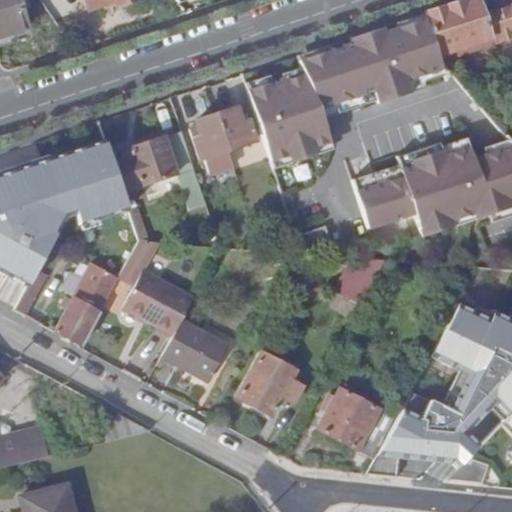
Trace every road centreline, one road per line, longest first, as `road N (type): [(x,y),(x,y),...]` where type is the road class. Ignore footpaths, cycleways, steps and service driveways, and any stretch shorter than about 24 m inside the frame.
road 1 (secondary): [(349,0),(0,113)]
road 2 (residential): [(280,485),(0,330)]
road 3 (residential): [(511,510),(280,485)]
